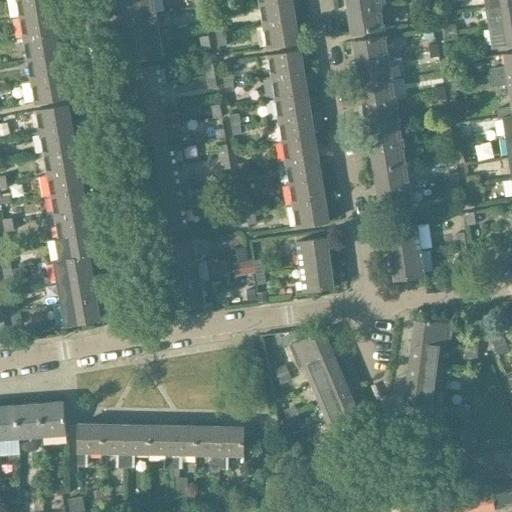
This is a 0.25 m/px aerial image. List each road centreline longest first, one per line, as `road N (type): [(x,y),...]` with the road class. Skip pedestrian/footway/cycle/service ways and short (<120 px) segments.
road 1 (residential): [(77,0),(139,344)]
road 2 (residential): [(364,307),(315,0)]
road 3 (residential): [(139,344),(364,307)]
road 4 (residential): [(364,307),(511,285)]
road 5 (residential): [(0,365),(139,344)]
